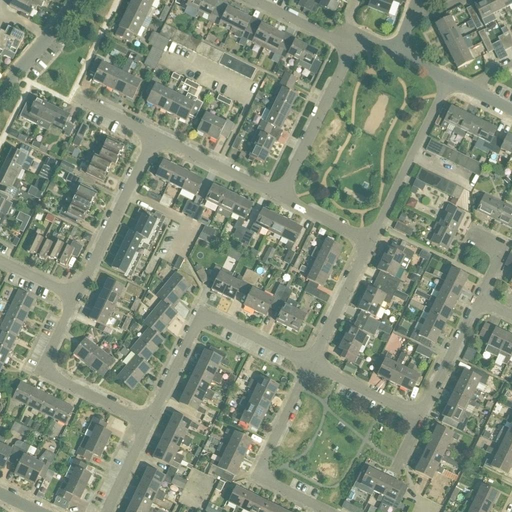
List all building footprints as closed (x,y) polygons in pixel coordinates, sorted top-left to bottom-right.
[(16,0),(16,1),(13,0),(12,0),(9,7),(22,13),(20,16),(28,21),(33,10),(35,11),(38,6),(25,0),(16,0)] [(25,0),(38,6),(41,8),(44,4),(42,3),(43,0),(25,0)] [(146,17),(151,7),(135,0),(132,0),(128,8),(146,17)] [(176,0),(175,3),(178,5),(180,6),(180,7),(185,10),(187,6),(198,11),(204,0),(176,0)] [(198,11),(196,16),(202,19),(204,14),(210,17),(208,21),(214,24),(219,12),(214,9),(217,3),(210,0),(204,0),(198,11)] [(310,12),(316,0),(305,0),(307,1),(303,9),(304,9),(301,14),(308,17),(310,12)] [(333,14),(339,0),(316,0),(310,12),(315,14),(319,7),(333,14)] [(401,6),(403,0),(371,0),(368,8),(388,16),(393,3),(401,6)] [(482,21),(493,15),(485,0),(484,0),(474,5),(482,21)] [(485,0),(493,15),(504,9),(499,0),(485,0)] [(511,0),(499,0),(504,9),(511,5),(511,0)] [(466,10),(471,20),(477,18),(471,7),(466,10)] [(141,27),(146,17),(128,8),(124,18),(141,27)] [(232,28),(239,14),(228,9),(225,15),(219,12),(214,24),(219,27),(221,22),(232,28)] [(247,40),(253,29),(248,26),(251,20),(239,14),(232,28),(230,32),(234,35),(234,37),(240,39),(241,38),(242,37),(243,38),(240,45),(244,47),(247,40)] [(440,36),(456,28),(450,17),(435,25),(440,36)] [(136,37),(141,27),(124,18),(115,36),(129,43),(133,35),(136,37)] [(477,18),(471,20),(475,28),(476,30),(481,28),(482,27),(477,18)] [(164,25),(159,35),(169,41),(172,42),(177,31),(164,25)] [(266,45),(273,31),(261,25),(258,31),(253,29),(247,40),(264,48),(266,45)] [(446,47),(461,39),(456,28),(440,36),(446,47)] [(1,55),(0,56),(0,59),(1,60),(2,57),(3,58),(5,57),(11,60),(12,59),(15,55),(25,35),(13,29),(9,37),(5,34),(1,41),(7,44),(1,56),(1,55)] [(177,31),(172,42),(177,45),(183,34),(177,31)] [(281,57),(286,45),(281,43),(284,36),(273,31),(266,45),(264,48),(281,57)] [(478,33),(478,34),(482,42),(488,39),(483,31),(478,33)] [(159,35),(154,33),(151,39),(166,47),(169,41),(159,35)] [(511,39),(509,33),(503,35),(510,49),(511,47),(511,39)] [(182,47),(188,36),(183,34),(177,45),(182,47)] [(504,52),(510,49),(503,35),(498,38),(504,52)] [(188,50),(193,39),(188,36),(182,47),(188,50)] [(164,52),(166,47),(151,39),(148,45),(152,47),(164,52)] [(193,52),(198,41),(193,39),(188,50),(193,52)] [(451,58),(466,50),(461,39),(446,47),(451,58)] [(494,51),(488,39),(482,42),(488,54),(494,51)] [(198,55),(203,44),(198,41),(193,52),(198,55)] [(299,61),(306,47),(295,42),(292,48),(286,45),(281,57),(286,59),(288,55),(299,61)] [(203,57),(208,46),(203,44),(198,55),(203,57)] [(208,60),(213,49),(208,46),(203,57),(208,60)] [(161,58),(164,52),(152,47),(150,52),(161,58)] [(306,47),(299,61),(297,66),(302,68),(308,71),(311,67),(317,53),(306,47)] [(213,63),(219,52),(213,49),(208,60),(213,63)] [(457,69),(472,61),(466,50),(451,58),(457,69)] [(158,64),(161,58),(150,52),(147,59),(158,64)] [(218,65),(224,54),(219,52),(213,63),(218,65)] [(224,68),(229,57),(224,54),(218,65),(224,68)] [(103,86),(112,68),(102,63),(104,61),(97,57),(90,72),(96,75),(93,81),(103,86)] [(229,70),(234,59),(229,57),(224,68),(229,70)] [(155,70),(158,64),(147,59),(143,65),(155,70)] [(234,73),(240,62),(234,59),(229,70),(234,73)] [(122,96),(131,77),(127,75),(131,65),(132,63),(127,61),(126,63),(113,91),(122,96)] [(113,91),(126,63),(126,62),(121,73),(112,68),(103,86),(113,91)] [(240,76),(245,65),(240,62),(234,73),(240,76)] [(245,78),(251,67),(245,65),(240,76),(245,78)] [(251,67),(245,78),(250,81),(256,70),(251,67)] [(294,85),(297,79),(285,73),(282,79),(294,85)] [(131,77),(122,96),(132,100),(141,82),(131,77)] [(157,108),(165,90),(156,85),(158,81),(153,79),(151,83),(150,83),(145,93),(150,95),(147,103),(157,108)] [(277,101),(291,108),(296,96),(290,93),(293,88),(281,82),(278,88),(282,90),(277,101)] [(166,112),(175,95),(165,90),(157,108),(166,112)] [(261,100),(264,95),(258,92),(256,98),(261,100)] [(176,117),(185,99),(175,95),(166,112),(176,117)] [(185,99),(176,117),(186,122),(188,118),(193,120),(195,119),(203,103),(196,100),(194,104),(185,99)] [(40,121),(47,105),(36,100),(29,114),(23,111),(19,117),(37,126),(40,121)] [(285,119),(291,108),(277,101),(271,112),(285,119)] [(40,121),(37,126),(48,131),(50,126),(58,111),(47,105),(40,121)] [(455,128),(462,113),(451,108),(442,126),(447,128),(448,125),(455,128)] [(51,127),(49,133),(58,138),(61,132),(69,116),(58,111),(50,126),(51,127)] [(280,130),(285,119),(271,112),(266,124),(262,122),(259,127),(272,133),(275,128),(280,130)] [(466,134),(474,119),(462,113),(455,128),(453,132),(457,134),(459,130),(466,134)] [(207,136),(216,119),(206,114),(197,132),(207,136)] [(216,119),(207,136),(217,141),(219,136),(227,140),(234,125),(226,121),(225,123),(216,119)] [(478,139),(485,124),(474,119),(466,134),(473,137),(472,141),(476,143),(478,139)] [(83,139),(89,127),(82,124),(76,136),(83,139)] [(492,153),(498,140),(493,137),(496,130),(485,124),(478,139),(484,142),(481,148),(486,150),(492,153)] [(69,138),(74,127),(69,125),(63,136),(69,138)] [(256,133),(251,144),(255,146),(269,153),(274,141),(270,139),(272,133),(259,127),(256,133)] [(24,143),(26,139),(19,135),(20,134),(10,129),(8,135),(17,140),(24,143)] [(511,156),(511,155),(511,137),(507,135),(504,142),(498,140),(492,153),(498,156),(501,150),(511,156)] [(120,157),(124,148),(101,136),(99,141),(105,144),(103,149),(120,157)] [(237,151),(242,140),(237,137),(231,149),(237,151)] [(79,148),(82,141),(76,138),(72,145),(79,148)] [(446,148),(439,145),(434,155),(441,159),(446,148)] [(22,146),(18,154),(27,158),(31,150),(22,146)] [(46,154),(48,150),(41,146),(38,150),(46,154)] [(255,146),(250,157),(254,159),(263,164),(269,153),(255,146)] [(72,155),(75,149),(69,147),(66,152),(72,155)] [(447,161),(452,151),(446,148),(441,159),(447,161)] [(115,166),(120,157),(103,149),(101,154),(94,151),(92,155),(112,164),(112,165),(115,166)] [(28,172),(33,161),(27,158),(18,154),(11,150),(6,161),(28,172)] [(460,155),(457,153),(452,151),(447,161),(455,165),(460,155)] [(112,164),(92,155),(89,153),(87,158),(93,161),(90,166),(107,174),(112,165),(112,164)] [(469,159),(468,159),(460,155),(455,165),(464,170),(469,159)] [(474,161),(469,159),(464,170),(469,172),(474,161)] [(28,172),(6,161),(0,172),(16,180),(22,169),(28,172)] [(71,175),(75,167),(62,161),(59,169),(71,175)] [(169,184),(177,168),(163,161),(155,177),(169,184)] [(474,175),(479,164),(474,161),(469,172),(474,175)] [(479,177),(484,166),(479,164),(474,175),(479,177)] [(43,166),(38,177),(48,182),(50,178),(53,171),(49,168),(43,166)] [(102,183),(107,174),(90,166),(88,171),(82,168),(79,172),(102,183)] [(182,190),(189,174),(177,168),(169,184),(182,190)] [(423,184),(428,172),(421,169),(415,180),(423,184)] [(20,182),(16,180),(0,172),(0,173),(0,186),(1,187),(0,189),(0,191),(15,199),(19,191),(16,190),(20,182)] [(435,176),(428,172),(423,184),(430,187),(435,176)] [(92,204),(97,194),(80,186),(83,180),(69,174),(65,181),(73,185),(72,188),(78,191),(76,196),(92,204)] [(195,196),(202,180),(189,174),(182,190),(195,196)] [(437,190),(442,179),(435,176),(430,187),(437,190)] [(444,194),(449,183),(442,179),(437,190),(444,194)] [(38,191),(43,193),(46,185),(42,183),(37,181),(34,188),(38,190),(38,191)] [(52,192),(55,185),(51,183),(47,189),(52,192)] [(451,197),(456,186),(449,183),(444,194),(451,197)] [(218,208),(226,192),(213,186),(205,201),(218,208)] [(458,201),(464,190),(456,186),(451,197),(458,201)] [(39,200),(43,193),(38,191),(34,198),(39,200)] [(159,204),(161,199),(148,192),(146,197),(159,204)] [(229,219),(239,199),(226,192),(218,208),(216,212),(217,214),(227,220),(229,219)] [(88,213),(92,204),(76,196),(73,200),(67,197),(65,202),(71,205),(88,213)] [(495,221),(502,204),(484,196),(477,212),(495,221)] [(0,199),(0,212),(0,213),(6,215),(11,205),(6,202),(0,199)] [(162,199),(159,204),(168,209),(171,203),(162,199)] [(244,221),(252,205),(239,199),(229,219),(232,214),(239,218),(233,229),(236,230),(232,237),(238,240),(237,242),(240,243),(246,230),(241,228),(244,221)] [(187,216),(193,204),(187,202),(182,213),(187,216)] [(192,220),(199,207),(193,204),(187,216),(187,217),(192,220)] [(511,228),(511,208),(502,204),(495,221),(511,228)] [(83,222),(88,213),(71,205),(69,210),(62,207),(60,211),(58,216),(73,224),(76,219),(83,222)] [(198,223),(204,210),(199,207),(192,220),(198,223)] [(455,233),(464,215),(448,207),(439,224),(439,225),(455,233)] [(150,219),(150,218),(152,215),(139,209),(137,214),(142,216),(140,222),(159,231),(165,218),(155,213),(152,220),(150,219)] [(268,232),(276,217),(262,210),(255,226),(268,232)] [(52,224),(55,218),(47,215),(45,221),(52,224)] [(22,224),(27,226),(30,218),(26,216),(22,224)] [(281,239),(288,223),(276,217),(268,232),(281,239)] [(154,241),(159,231),(140,222),(135,231),(135,232),(154,241)] [(294,245),(302,230),(288,223),(281,239),(288,242),(284,249),(288,251),(283,263),(289,265),(294,254),(291,252),(294,245)] [(439,225),(439,224),(436,223),(433,230),(436,231),(430,243),(447,251),(455,233),(439,225)] [(23,233),(27,226),(22,224),(19,231),(23,233)] [(208,228),(205,227),(201,234),(212,239),(216,232),(208,228)] [(407,227),(403,235),(410,238),(413,230),(407,227)] [(63,237),(66,231),(61,229),(58,235),(56,239),(57,239),(47,258),(56,263),(64,246),(60,244),(63,237)] [(129,231),(125,239),(148,250),(149,247),(152,242),(153,243),(154,241),(135,232),(135,231),(133,229),(131,232),(129,231)] [(36,257),(44,241),(39,239),(42,232),(37,230),(26,252),(36,257)] [(246,230),(240,243),(247,247),(254,234),(246,230)] [(56,239),(58,235),(54,233),(52,237),(49,243),(44,241),(36,257),(45,262),(47,258),(57,239),(56,239)] [(201,234),(198,239),(210,244),(212,239),(201,234)] [(306,251),(312,239),(308,237),(302,249),(306,251)] [(16,248),(20,240),(15,238),(11,246),(16,248)] [(147,251),(148,250),(125,239),(121,249),(141,259),(144,251),(147,251)] [(321,251),(337,259),(342,249),(325,241),(321,251)] [(64,246),(56,263),(66,267),(71,256),(77,259),(83,247),(73,242),(69,248),(64,246)] [(380,258),(399,268),(400,268),(405,270),(410,260),(410,261),(414,254),(402,248),(399,247),(396,253),(387,249),(386,251),(384,249),(380,258)] [(268,267),(275,251),(269,248),(261,263),(268,267)] [(136,269),(141,259),(121,249),(116,259),(136,269)] [(332,268),(337,259),(321,251),(316,260),(332,268)] [(178,271),(184,260),(179,257),(174,267),(173,268),(178,271)] [(298,257),(293,268),(297,270),(300,265),(303,259),(298,257)] [(394,279),(399,268),(380,258),(376,268),(378,269),(377,270),(394,279)] [(131,278),(136,269),(116,259),(111,269),(125,275),(124,277),(127,278),(128,276),(131,278)] [(327,278),(332,268),(316,260),(311,270),(327,278)] [(194,267),(197,273),(196,273),(202,284),(209,281),(209,280),(202,269),(202,270),(199,265),(194,267)] [(222,296),(230,279),(223,275),(225,271),(216,266),(209,280),(209,281),(215,283),(211,291),(222,296)] [(420,277),(423,270),(417,267),(414,274),(420,277)] [(230,279),(222,296),(233,301),(237,293),(242,295),(247,285),(253,273),(247,270),(243,277),(239,275),(235,281),(230,279)] [(322,288),(327,278),(311,270),(306,280),(310,281),(308,285),(316,290),(318,286),(322,288)] [(440,274),(438,279),(444,282),(444,281),(461,289),(467,278),(450,270),(446,277),(440,274)] [(260,276),(253,273),(247,285),(253,287),(254,288),(260,276)] [(166,286),(180,298),(190,286),(176,274),(166,286)] [(387,278),(384,285),(396,291),(396,290),(399,284),(387,278)] [(103,290),(119,298),(124,288),(108,280),(103,290)] [(435,285),(433,290),(439,293),(439,292),(456,300),(461,289),(444,281),(444,282),(441,288),(436,286),(435,285)] [(316,290),(308,285),(304,293),(316,298),(319,292),(316,290)] [(368,289),(363,299),(380,308),(383,302),(389,305),(393,297),(396,291),(384,285),(380,294),(368,289)] [(171,309),(180,298),(166,286),(156,297),(162,302),(171,309)] [(280,301),(285,289),(279,286),(273,297),(280,301)] [(248,298),(244,307),(254,312),(263,295),(253,290),(252,289),(248,298)] [(285,305),(276,323),(287,328),(295,311),(298,304),(288,300),(292,292),(288,290),(285,289),(280,301),(286,304),(286,306),(285,305)] [(114,308),(119,298),(103,290),(98,300),(114,308)] [(12,304),(29,312),(35,299),(18,291),(12,304)] [(430,296),(428,301),(433,304),(434,303),(450,311),(456,300),(439,292),(439,293),(436,299),(430,296)] [(263,295),(254,312),(265,317),(273,300),(263,295)] [(375,318),(380,308),(363,299),(358,310),(375,318)] [(110,317),(114,308),(98,300),(93,310),(110,317)] [(177,314),(171,309),(162,302),(153,313),(167,325),(177,314)] [(425,307),(422,312),(428,315),(428,314),(445,322),(450,311),(434,303),(433,304),(430,310),(425,308),(425,307)] [(22,325),(29,312),(12,304),(5,317),(22,325)] [(105,327),(110,317),(93,310),(89,319),(100,325),(105,327)] [(295,311),(287,328),(297,333),(306,316),(295,311)] [(158,336),(167,325),(153,313),(143,324),(149,329),(158,336)] [(419,318),(417,324),(422,326),(423,326),(440,334),(445,322),(428,314),(428,315),(425,321),(419,318)] [(0,330),(16,338),(22,325),(5,317),(0,328),(0,330)] [(365,325),(377,330),(380,324),(368,318),(365,325)] [(135,323),(130,329),(134,332),(139,326),(135,323)] [(498,351),(506,335),(484,324),(478,336),(489,341),(487,346),(495,350),(492,356),(497,358),(500,352),(498,351)] [(374,337),(377,330),(365,325),(362,331),(374,337)] [(411,334),(409,339),(428,348),(431,343),(434,345),(440,334),(423,326),(422,326),(420,332),(414,329),(411,334)] [(344,339),(361,347),(364,349),(369,338),(349,328),(344,339)] [(164,341),(158,336),(149,329),(139,341),(154,352),(164,341)] [(0,346),(10,351),(16,338),(0,330),(0,346)] [(402,350),(406,341),(392,334),(388,343),(395,346),(402,350)] [(511,337),(506,335),(498,351),(500,352),(498,355),(505,358),(503,361),(502,364),(506,366),(507,363),(508,363),(511,358),(509,357),(511,350),(511,337)] [(88,366),(100,351),(85,339),(73,354),(88,366)] [(358,353),(361,347),(344,339),(339,349),(343,352),(340,358),(359,367),(364,358),(360,356),(361,354),(358,353)] [(145,363),(154,352),(139,341),(130,352),(135,357),(145,363)] [(0,362),(4,364),(10,351),(0,346),(0,362)] [(429,360),(432,354),(418,346),(415,353),(429,360)] [(204,352),(199,361),(217,369),(219,364),(227,368),(229,364),(224,361),(227,355),(210,348),(207,353),(204,352)] [(103,377),(114,363),(100,351),(88,366),(103,377)] [(395,365),(389,362),(392,356),(387,353),(383,360),(385,361),(377,377),(388,382),(396,366),(395,365)] [(407,371),(406,371),(400,368),(403,361),(406,356),(401,353),(399,359),(398,359),(395,365),(396,366),(388,382),(399,388),(407,371)] [(150,368),(145,363),(135,357),(126,367),(141,379),(150,368)] [(199,361),(195,369),(221,381),(223,377),(215,373),(217,369),(199,361)] [(346,364),(343,370),(354,375),(357,369),(346,364)] [(407,371),(399,388),(410,393),(418,377),(411,373),(414,367),(409,364),(406,371),(407,371)] [(131,391),(141,379),(126,367),(117,379),(131,391)] [(474,391),(475,389),(478,383),(484,386),(489,376),(471,367),(468,374),(463,372),(457,383),(474,391)] [(195,369),(191,378),(209,386),(211,381),(219,385),(221,381),(195,369)] [(191,378),(187,386),(213,398),(214,394),(206,391),(209,386),(191,378)] [(249,384),(274,396),(278,387),(261,379),(259,384),(251,380),(249,384)] [(25,406),(33,389),(20,383),(12,399),(25,406)] [(481,392),(475,389),(474,391),(457,383),(452,394),(468,402),(469,401),(472,394),(479,397),(481,392)] [(270,405),(274,396),(249,384),(247,388),(255,392),(252,397),(270,405)] [(187,386),(183,394),(201,403),(203,398),(211,402),(213,398),(187,386)] [(38,412),(46,396),(33,389),(25,406),(32,409),(30,414),(36,417),(39,413),(38,412)] [(198,408),(201,403),(183,394),(178,404),(196,413),(196,412),(204,416),(206,412),(198,408)] [(469,401),(468,402),(452,394),(447,405),(463,413),(464,412),(467,405),(473,409),(476,403),(469,401)] [(51,419),(59,402),(46,396),(38,412),(39,413),(51,419)] [(265,414),(270,405),(252,397),(250,401),(242,397),(240,401),(265,414)] [(261,422),(265,414),(240,401),(239,405),(246,409),(244,414),(261,422)] [(64,425),(72,409),(59,402),(51,419),(64,425)] [(470,415),(464,412),(463,413),(447,405),(441,417),(443,418),(441,423),(456,430),(463,433),(465,430),(457,426),(458,425),(462,416),(468,420),(470,415)] [(257,431),(261,422),(244,414),(242,418),(234,415),(232,419),(240,422),(240,423),(257,431)] [(169,424),(186,433),(189,427),(197,431),(199,427),(191,423),(191,424),(173,415),(169,424)] [(90,425),(87,431),(92,434),(90,438),(90,439),(105,447),(111,435),(104,432),(107,426),(93,419),(90,425)] [(511,436),(511,423),(511,424),(508,430),(499,426),(497,430),(500,432),(505,435),(506,434),(511,436)] [(34,424),(31,430),(37,433),(40,426),(34,424)] [(184,437),(186,433),(169,424),(165,433),(190,445),(192,440),(184,437)] [(447,447),(448,445),(451,439),(457,442),(460,437),(452,433),(452,435),(436,427),(430,439),(447,447)] [(227,430),(225,434),(232,438),(230,442),(247,451),(252,442),(234,434),(234,433),(227,430)] [(188,448),(190,445),(165,433),(160,441),(178,450),(180,444),(188,448)] [(497,438),(494,443),(500,446),(500,445),(511,450),(511,436),(506,434),(505,435),(502,441),(497,438)] [(79,448),(76,455),(89,461),(93,455),(99,458),(105,447),(90,439),(90,438),(85,436),(79,448)] [(448,445),(447,447),(430,439),(425,450),(442,458),(442,456),(445,450),(452,453),(454,448),(448,445)] [(16,442),(13,447),(19,450),(23,443),(18,441),(16,442)] [(160,441),(156,450),(181,462),(182,462),(184,457),(176,454),(178,450),(160,441)] [(220,443),(218,447),(243,460),(247,451),(230,442),(228,447),(220,443)] [(19,450),(12,465),(17,467),(14,475),(24,480),(31,464),(33,461),(35,458),(30,456),(29,455),(27,453),(30,447),(23,443),(19,450)] [(488,448),(485,453),(489,454),(495,457),(495,456),(511,464),(511,450),(500,445),(500,446),(497,452),(491,449),(488,448)] [(12,465),(19,450),(13,447),(12,446),(10,450),(2,446),(0,450),(0,467),(3,469),(7,462),(12,465)] [(218,447),(216,451),(224,455),(222,460),(239,468),(243,460),(218,447)] [(156,450),(152,459),(169,467),(170,467),(172,462),(180,465),(181,462),(156,450)] [(425,450),(420,461),(427,464),(436,469),(437,468),(437,467),(438,464),(440,461),(446,464),(449,459),(442,456),(442,458),(425,450)] [(31,464),(24,480),(34,484),(37,477),(43,480),(50,465),(55,455),(46,451),(39,459),(37,463),(33,461),(31,464)] [(486,460),(484,466),(491,469),(491,468),(506,476),(511,464),(495,456),(495,457),(492,463),(486,460)] [(70,466),(65,478),(70,480),(69,481),(85,488),(87,484),(89,485),(93,478),(91,477),(90,477),(84,473),(87,467),(73,460),(70,466)] [(212,466),(207,475),(217,480),(218,478),(231,484),(234,477),(235,477),(239,468),(222,460),(219,464),(212,460),(210,465),(212,466)] [(418,464),(414,473),(431,480),(435,472),(441,475),(456,482),(458,478),(458,477),(457,476),(443,470),(437,467),(437,468),(436,469),(427,464),(420,461),(418,464)] [(363,468),(353,487),(358,490),(360,486),(368,490),(365,495),(370,498),(373,492),(372,491),(380,475),(369,469),(368,470),(363,468)] [(147,469),(142,478),(160,487),(163,482),(170,485),(171,485),(183,490),(187,481),(175,476),(172,481),(165,478),(164,478),(147,469)] [(380,475),(372,491),(373,492),(379,495),(376,501),(381,503),(384,497),(383,497),(391,481),(380,475)] [(142,478),(138,487),(164,499),(166,495),(158,491),(160,487),(142,478)] [(79,500),(85,488),(69,481),(67,486),(62,484),(59,490),(58,490),(55,496),(69,503),(72,496),(79,500)] [(221,493),(225,484),(219,481),(215,490),(221,493)] [(381,503),(381,504),(387,506),(392,509),(395,503),(399,505),(407,489),(402,486),(391,481),(383,497),(384,497),(381,503)] [(475,497),(492,506),(497,494),(481,486),(477,494),(471,491),(469,496),(474,499),(475,497)] [(138,487),(134,496),(152,504),(154,499),(162,503),(164,499),(138,487)] [(237,511),(246,493),(236,488),(228,504),(235,508),(233,511),(237,511)] [(243,511),(250,511),(257,499),(246,493),(237,511),(241,511),(242,511),(243,511)] [(134,496),(130,504),(145,511),(157,511),(158,511),(150,508),(152,504),(134,496)] [(476,511),(488,511),(492,506),(475,497),(474,499),(472,505),(466,502),(464,507),(466,508),(469,510),(470,509),(476,511)] [(163,506),(173,510),(176,502),(166,498),(163,506)] [(263,511),(268,504),(257,499),(250,511),(263,511)]
